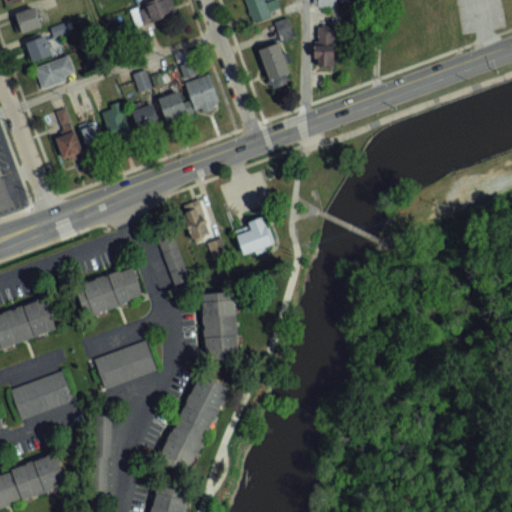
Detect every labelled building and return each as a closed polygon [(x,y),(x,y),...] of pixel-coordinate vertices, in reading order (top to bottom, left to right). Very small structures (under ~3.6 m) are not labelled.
[(151,0),(130,5),(135,25),(177,15),(172,0),(151,0)] [(269,0),(266,1),(265,0),(245,0),(252,20),(280,11),(275,0),(269,0)] [(15,13),(22,31),(42,23),(35,5),(15,13)] [(274,21),(282,41),(295,36),(287,16),(274,21)] [(62,51),(55,31),(26,42),(33,62),(62,51)] [(334,65),(334,31),(315,31),(315,65),(334,65)] [(271,87),(291,82),(281,42),(261,47),(271,87)] [(76,76),(69,54),(35,66),(42,88),(76,76)] [(135,75),(140,90),(150,87),(146,72),(135,75)] [(167,123),(220,106),(210,74),(184,82),(186,88),(159,97),(167,123)] [(131,133),(120,100),(101,107),(112,140),(131,133)] [(138,130),(160,126),(155,100),(133,104),(138,130)] [(80,127),(88,148),(104,143),(96,121),(80,127)] [(193,241),(211,235),(199,199),(181,205),(193,241)] [(244,254),(274,243),(265,217),(235,228),(244,254)] [(173,286),(191,280),(175,229),(157,235),(173,286)] [(133,266),(77,284),(88,317),(143,298),(133,266)] [(205,361),(240,359),(236,292),(202,294),(205,361)] [(0,349),(59,331),(49,298),(0,312),(0,349)] [(103,388),(157,372),(148,341),(93,358),(103,388)] [(192,469),(231,385),(200,370),(160,454),(192,469)] [(74,402),(64,371),(10,388),(20,419),(74,402)] [(112,416),(93,416),(92,497),(110,498),(112,416)] [(0,472),(0,506),(67,486),(58,455),(0,472)] [(184,511),(190,491),(157,484),(150,511),(184,511)]
